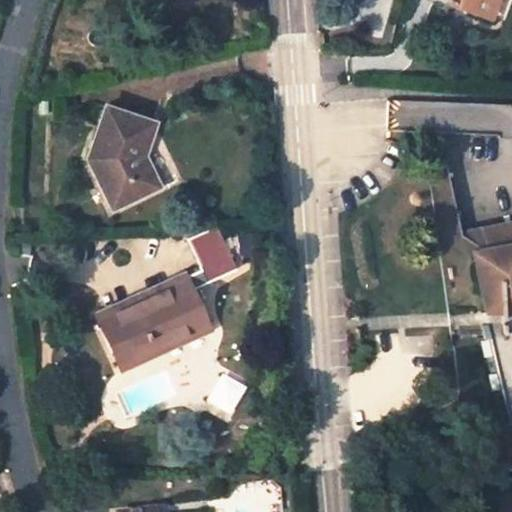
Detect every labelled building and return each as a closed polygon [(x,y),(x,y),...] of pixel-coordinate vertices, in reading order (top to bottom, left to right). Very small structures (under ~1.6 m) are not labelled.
[(452,0),(486,12),(490,0),(452,0)] [(89,157),(113,206),(159,185),(144,155),(155,121),(106,104),(89,157)] [(446,169),(428,174),(437,209),(455,205),(446,169)] [(511,208),(460,219),(508,449),(511,448),(511,208)] [(188,238),(207,280),(235,266),(216,224),(188,238)] [(96,316),(120,367),(210,326),(186,274),(96,316)] [(220,373),(205,402),(232,415),(246,386),(220,373)]
